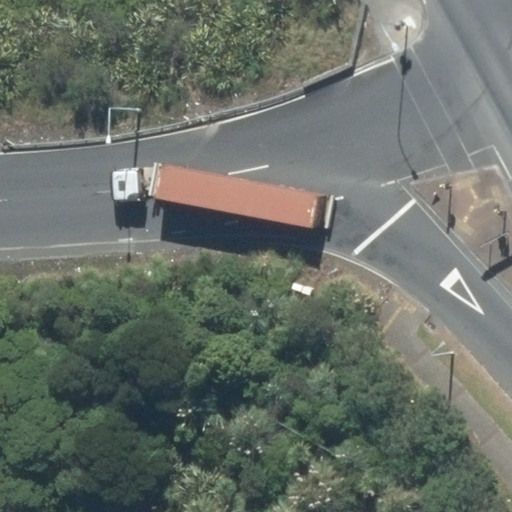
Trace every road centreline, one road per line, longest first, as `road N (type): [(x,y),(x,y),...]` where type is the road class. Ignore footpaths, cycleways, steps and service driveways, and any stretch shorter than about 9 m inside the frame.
road 1 (motorway): [(511,357),(431,270),(378,233),(232,179)]
road 2 (motorway): [(511,88),(232,179)]
road 3 (motorway): [(232,179),(0,200)]
